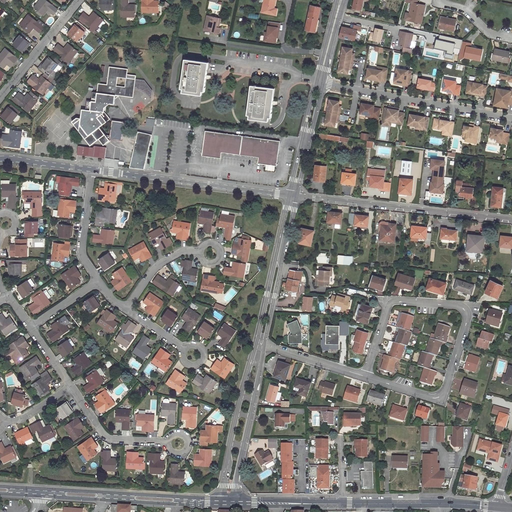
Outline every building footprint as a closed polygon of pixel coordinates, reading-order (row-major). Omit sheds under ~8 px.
[(58,10),(46,0),(39,0),(34,8),(44,15),(48,10),(53,15),(58,10)] [(100,0),(100,10),(112,11),(112,6),(115,6),(114,0),(100,0)] [(120,0),(121,17),(134,18),(134,5),(128,5),(127,0),(120,0)] [(141,0),(142,13),(158,13),(158,1),(153,1),(151,1),(150,0),(141,0)] [(263,0),(261,12),(275,15),(276,11),(273,10),(274,8),(275,0),(263,0)] [(353,0),(352,8),(361,10),(362,0),(353,0)] [(310,5),(305,30),(315,32),(317,20),(320,7),(319,7),(320,4),(316,3),(315,6),(310,5)] [(412,3),(410,14),(412,14),(410,21),(412,21),(421,23),(425,6),(412,3)] [(85,23),(94,31),(103,20),(93,12),(89,18),(84,13),(79,18),(80,19),(79,21),(83,25),(85,23)] [(28,15),(19,25),(29,33),(33,28),(39,33),(46,25),(39,19),(37,22),(28,15)] [(204,30),(219,33),(220,28),(218,28),(216,27),(218,18),(207,15),(204,30)] [(438,28),(454,31),(456,20),(441,17),(438,28)] [(277,44),(280,23),(270,22),(268,32),(265,32),(264,42),(277,44)] [(74,26),(70,31),(69,30),(67,33),(77,41),(80,38),(84,32),(86,30),(77,23),(76,25),(75,25),(74,26)] [(339,38),(355,41),(357,30),(360,31),(361,26),(352,24),(351,29),(342,27),(339,38)] [(375,32),(371,32),(369,41),(383,42),(385,29),(375,28),(375,32)] [(361,42),(363,32),(360,31),(357,30),(355,41),(361,42)] [(403,37),(401,46),(404,47),(403,52),(411,53),(412,49),(414,49),(416,42),(411,41),(413,33),(400,31),(399,36),(401,37),(403,37)] [(23,50),(27,46),(28,46),(31,44),(29,43),(32,40),(24,34),(22,37),(20,35),(13,44),(22,52),(23,50)] [(471,45),(462,43),(459,58),(462,59),(464,57),(480,60),(483,49),(471,47),(471,45)] [(78,52),(68,44),(64,49),(58,44),(54,50),(69,62),(78,52)] [(353,48),(343,46),(340,59),(353,61),(354,57),(351,57),(352,53),(353,48)] [(18,59),(5,49),(0,54),(0,65),(4,69),(7,64),(9,62),(12,65),(18,59)] [(494,60),(507,62),(510,52),(495,49),(494,53),(496,54),(494,60)] [(45,74),(52,79),(57,73),(55,72),(53,71),(56,67),(58,68),(59,68),(57,66),(58,65),(60,62),(55,58),(53,60),(49,57),(48,59),(44,63),(43,63),(41,66),(43,68),(41,70),(45,74)] [(204,88),(208,63),(185,59),(181,84),(183,85),(182,92),(201,95),(202,87),(204,88)] [(353,61),(340,59),(338,72),(348,73),(349,69),(350,65),(352,65),(353,61)] [(104,115),(105,103),(109,104),(114,104),(115,95),(133,98),(134,88),(135,79),(136,76),(127,74),(127,69),(109,67),(107,85),(98,83),(97,93),(92,92),(91,101),(86,101),(85,110),(82,109),(80,118),(77,118),(72,122),(90,146),(99,139),(104,146),(110,141),(109,139),(122,141),(125,122),(112,120),(110,136),(105,135),(99,128),(110,119),(106,115),(104,115)] [(386,81),(388,69),(383,68),(382,71),(377,71),(368,69),(366,78),(386,81)] [(410,86),(413,71),(397,68),(394,83),(399,84),(401,82),(403,82),(402,84),(410,86)] [(45,74),(42,77),(50,83),(53,80),(52,79),(45,74)] [(28,82),(43,95),(51,84),(50,83),(42,77),(42,76),(39,80),(38,81),(32,77),(28,82)] [(435,90),(436,83),(431,82),(431,80),(419,78),(417,87),(435,90)] [(144,81),(135,79),(134,88),(142,89),(150,99),(151,91),(144,81)] [(460,94),(461,86),(456,85),(456,81),(445,79),(443,90),(448,91),(454,92),(454,93),(460,94)] [(483,84),(468,82),(467,89),(472,90),(472,94),(477,95),(477,93),(479,94),(479,95),(486,96),(488,86),(483,85),(483,84)] [(251,85),(248,111),(250,111),(249,119),(268,121),(269,114),(271,114),(274,88),(251,85)] [(511,104),(511,103),(511,91),(510,91),(497,89),(495,99),(498,99),(501,104),(500,106),(505,107),(506,104),(511,105),(511,104)] [(13,100),(29,112),(37,102),(36,101),(38,98),(31,92),(28,94),(25,97),(23,99),(18,94),(13,100)] [(327,112),(339,114),(340,110),(338,110),(338,106),(339,101),(329,100),(327,112)] [(379,119),(381,109),(374,107),(374,106),(362,103),(360,113),(366,114),(372,115),(372,118),(379,119)] [(8,109),(4,113),(3,112),(0,115),(10,124),(18,115),(16,113),(18,111),(11,105),(9,108),(9,107),(8,109)] [(403,124),(405,113),(399,112),(399,108),(394,107),(394,109),(389,108),(385,108),(383,122),(391,123),(392,122),(403,124)] [(339,119),(339,114),(327,112),(325,125),(335,127),(335,122),(336,118),(339,119)] [(427,131),(429,119),(424,118),(425,117),(410,114),(408,125),(416,126),(422,127),(422,130),(427,131)] [(145,126),(153,127),(155,119),(146,118),(146,123),(145,126)] [(452,136),(455,122),(444,120),(439,120),(435,119),(433,128),(443,130),(448,131),(447,135),(452,136)] [(466,139),(478,141),(480,127),(474,126),(474,128),(469,127),(464,126),(463,132),(467,132),(466,139)] [(508,144),(510,134),(503,132),(503,130),(499,129),(496,128),(491,128),(490,137),(497,138),(497,140),(501,140),(501,143),(508,144)] [(19,148),(22,132),(10,130),(9,136),(9,138),(4,138),(3,146),(19,148)] [(279,141),(205,131),(202,156),(220,159),(221,157),(221,152),(222,147),(277,155),(279,141)] [(143,170),(151,135),(137,132),(129,168),(143,170)] [(77,146),(76,155),(104,158),(105,148),(94,146),(92,148),(77,146)] [(221,152),(258,157),(277,160),(277,155),(222,147),(221,152)] [(267,165),(276,166),(277,160),(258,157),(257,162),(257,164),(267,165)] [(445,161),(432,159),(431,165),(433,165),(432,169),(434,169),(433,182),(434,182),(434,185),(431,184),(430,191),(443,193),(444,184),(443,183),(445,170),(444,170),(445,161)] [(396,160),(395,169),(401,170),(403,161),(402,161),(396,160)] [(403,161),(401,170),(401,173),(409,174),(410,162),(403,161)] [(316,165),(314,177),(320,177),(320,179),(325,180),(326,166),(316,165)] [(385,171),(368,169),(367,179),(371,179),(370,185),(375,185),(375,187),(380,187),(380,186),(383,186),(382,190),(390,191),(391,183),(384,183),(385,171)] [(356,174),(343,173),(342,182),(347,182),(347,183),(352,184),(352,182),(355,182),(356,174)] [(73,178),(60,177),(57,176),(56,182),(59,182),(58,190),(61,191),(60,195),(69,196),(70,192),(71,192),(72,185),(79,186),(80,179),(78,179),(78,177),(74,176),(73,178)] [(398,193),(411,195),(412,180),(400,178),(398,193)] [(466,197),(468,197),(473,198),(473,196),(474,188),(462,187),(462,183),(462,181),(457,180),(456,190),(464,191),(464,196),(464,197),(466,197)] [(98,199),(115,201),(117,182),(107,181),(106,183),(105,183),(105,189),(104,191),(100,190),(98,199)] [(9,208),(16,208),(16,202),(16,198),(16,184),(10,184),(2,184),(2,197),(6,197),(9,197),(9,201),(9,208)] [(502,203),(503,188),(493,187),(491,206),(501,207),(502,203)] [(33,217),(41,216),(41,212),(41,192),(23,192),(22,199),(25,199),(25,204),(30,204),(33,204),(33,209),(33,217)] [(59,216),(69,217),(70,212),(70,209),(75,210),(76,201),(60,199),(58,211),(58,216),(59,216)] [(104,222),(115,223),(117,210),(105,208),(104,215),(96,214),(95,225),(103,226),(104,222)] [(203,231),(210,233),(210,231),(215,232),(216,226),(211,226),(214,213),(200,211),(198,223),(205,224),(203,231)] [(342,213),(329,211),(328,222),(336,223),(335,228),(340,228),(342,213)] [(365,215),(356,214),(349,213),(348,224),(368,226),(369,217),(364,216),(365,215)] [(224,235),(231,236),(234,216),(221,214),(220,220),(217,219),(216,226),(226,228),(224,235)] [(179,238),(187,240),(190,224),(174,221),(172,232),(177,233),(180,234),(179,238)] [(38,234),(38,222),(37,222),(30,222),(26,222),(26,224),(26,230),(25,230),(25,237),(33,237),(33,234),(38,234)] [(380,240),(394,241),(396,224),(389,223),(389,226),(382,225),(380,240)] [(58,236),(70,238),(70,236),(71,230),(72,230),(73,226),(60,224),(58,236)] [(411,237),(426,238),(425,243),(430,244),(431,233),(431,229),(427,228),(427,227),(425,227),(418,226),(418,227),(412,227),(411,237)] [(169,244),(172,242),(169,237),(166,239),(160,228),(148,234),(154,245),(158,243),(160,247),(162,245),(163,248),(170,245),(169,244)] [(302,235),(300,243),(311,245),(314,230),(302,228),(300,234),(302,235)] [(441,238),(456,240),(457,231),(448,230),(448,229),(442,228),(441,238)] [(93,242),(112,244),(114,231),(102,229),(101,236),(94,235),(93,242)] [(467,250),(483,252),(484,237),(480,237),(480,236),(469,235),(467,250)] [(232,254),(248,257),(251,240),(249,240),(249,237),(242,236),(242,239),(237,238),(234,241),(232,254)] [(500,246),(511,247),(511,237),(509,238),(510,237),(501,236),(500,246)] [(11,256),(27,256),(27,239),(16,240),(16,245),(16,247),(11,248),(11,256)] [(144,260),(151,256),(143,242),(129,250),(134,260),(139,257),(141,256),(144,260)] [(52,260),(63,261),(64,256),(64,253),(69,254),(70,245),(54,243),(52,260)] [(104,271),(115,263),(108,253),(99,260),(100,262),(103,267),(102,267),(104,271)] [(352,257),(344,256),(343,264),(351,265),(352,257)] [(182,279),(195,282),(197,269),(191,268),(192,261),(185,260),(185,261),(182,261),(181,266),(184,267),(182,279)] [(9,275),(22,276),(22,264),(25,264),(25,261),(7,261),(7,266),(9,266),(10,266),(10,272),(9,272),(9,275)] [(223,274),(243,277),(245,264),(233,262),(232,268),(225,267),(223,274)] [(61,275),(71,289),(80,283),(77,278),(76,276),(80,273),(75,266),(61,275)] [(118,290),(131,281),(122,268),(112,274),(116,279),(117,281),(113,283),(118,290)] [(290,270),(286,289),(290,290),(289,291),(293,292),(293,290),(297,291),(299,281),(300,282),(302,271),(290,270)] [(324,270),(320,270),(319,285),(329,285),(330,275),(331,275),(332,270),(324,270)] [(400,287),(403,288),(405,285),(412,288),(415,278),(399,273),(396,284),(401,286),(400,287)] [(172,296),(180,285),(174,281),(175,279),(172,274),(170,278),(169,278),(167,281),(166,283),(156,277),(152,283),(172,296)] [(211,276),(203,274),(200,291),(217,293),(217,292),(222,293),(223,284),(218,283),(218,282),(213,281),(211,281),(211,276)] [(158,275),(156,277),(166,283),(167,281),(158,275)] [(370,285),(383,290),(386,280),(373,275),(370,285)] [(427,287),(435,290),(434,291),(443,294),(446,283),(430,278),(427,287)] [(473,285),(457,280),(454,288),(460,290),(460,289),(462,289),(461,291),(471,294),(473,285)] [(23,298),(34,290),(27,281),(17,287),(19,289),(22,294),(21,295),(23,298)] [(490,281),(485,292),(490,294),(491,292),(498,295),(503,286),(490,281)] [(36,304),(30,309),(34,315),(51,303),(48,300),(51,297),(47,291),(44,294),(43,292),(42,292),(41,291),(37,293),(39,295),(37,296),(36,294),(32,297),(33,299),(35,303),(36,304)] [(333,296),(338,297),(338,296),(346,298),(345,299),(349,300),(349,299),(350,297),(334,292),(333,296)] [(147,311),(154,316),(163,302),(150,293),(143,303),(148,306),(150,307),(147,311)] [(90,312),(100,306),(99,304),(96,299),(97,298),(95,295),(84,303),(90,312)] [(331,306),(342,309),(342,308),(346,309),(349,300),(345,299),(346,298),(338,296),(338,297),(333,296),(331,305),(331,306)] [(357,320),(367,323),(371,313),(373,314),(375,308),(359,303),(356,314),(358,315),(357,320)] [(183,328),(189,332),(200,316),(188,308),(181,318),(187,322),(183,328)] [(167,325),(170,327),(178,316),(168,309),(161,319),(163,320),(168,324),(167,325)] [(97,323),(111,333),(118,323),(113,320),(111,319),(114,315),(107,310),(97,323)] [(491,310),(487,323),(498,327),(502,314),(491,310)] [(403,313),(399,324),(398,324),(397,328),(409,331),(413,317),(403,313)] [(0,327),(6,335),(17,328),(10,317),(6,320),(4,321),(0,315),(0,327)] [(52,341),(69,330),(65,325),(61,319),(51,326),(53,329),(55,331),(49,335),(52,341)] [(115,340),(126,348),(133,338),(130,336),(128,334),(135,325),(129,321),(126,325),(123,323),(120,328),(122,330),(115,340)] [(292,332),(292,333),(291,333),(291,334),(291,340),(302,340),(301,334),(308,334),(308,325),(303,326),(302,326),(300,327),(297,321),(288,324),(291,332),(292,332)] [(204,337),(207,339),(214,328),(204,322),(198,331),(199,332),(205,336),(204,337)] [(219,344),(224,348),(236,331),(224,323),(217,334),(223,338),(219,344)] [(439,323),(435,335),(432,334),(431,338),(442,342),(446,343),(447,338),(446,338),(449,327),(439,323)] [(135,325),(128,334),(130,336),(137,326),(135,325)] [(329,334),(328,341),(330,342),(330,348),(338,348),(339,326),(327,326),(327,334),(329,334)] [(394,342),(405,346),(407,346),(411,332),(409,331),(397,328),(396,331),(399,332),(398,336),(396,335),(394,342)] [(361,353),(368,333),(357,330),(356,335),(352,334),(351,339),(356,340),(353,350),(361,353)] [(480,337),(480,340),(478,340),(476,345),(488,349),(490,341),(492,342),(494,335),(482,331),(480,337)] [(133,352),(144,360),(151,349),(145,346),(150,340),(144,336),(133,352)] [(18,360),(26,355),(27,356),(29,354),(25,348),(23,346),(27,344),(22,337),(9,346),(11,349),(7,351),(8,352),(4,355),(7,359),(11,356),(16,363),(19,361),(18,360)] [(436,356),(440,345),(441,346),(442,342),(431,338),(430,338),(425,352),(433,355),(436,356)] [(67,340),(58,347),(59,349),(62,354),(61,354),(63,357),(74,350),(72,347),(68,341),(67,340)] [(400,360),(405,346),(394,342),(389,341),(387,347),(391,349),(390,353),(389,352),(388,356),(400,360)] [(152,362),(165,372),(172,362),(167,359),(165,358),(168,354),(161,349),(152,362)] [(422,351),(417,366),(425,368),(430,369),(431,366),(430,365),(433,355),(425,352),(422,351)] [(75,375),(92,364),(88,358),(85,353),(84,352),(79,356),(75,359),(74,360),(76,363),(78,365),(75,367),(72,369),(75,375)] [(384,359),(381,369),(392,373),(396,361),(399,362),(400,360),(388,356),(384,355),(383,358),(384,359)] [(469,355),(467,363),(466,363),(464,368),(475,372),(479,358),(469,355)] [(28,379),(38,372),(34,367),(40,362),(36,357),(20,368),(28,379)] [(211,369),(224,378),(234,365),(224,358),(221,363),(220,365),(216,362),(211,369)] [(279,361),(274,376),(285,380),(290,365),(285,363),(279,361)] [(425,368),(420,382),(431,385),(434,375),(436,375),(437,372),(430,369),(425,368)] [(88,393),(104,382),(97,370),(86,377),(90,383),(84,387),(88,393)] [(166,383),(180,393),(186,384),(182,380),(180,379),(183,375),(175,370),(166,383)] [(42,378),(32,385),(40,396),(44,394),(48,390),(50,389),(47,386),(46,384),(49,382),(52,380),(46,371),(40,375),(42,378)] [(192,382),(209,393),(217,382),(206,375),(204,379),(203,381),(197,376),(192,382)] [(306,396),(311,382),(297,378),(295,386),(300,388),(298,393),(306,396)] [(465,380),(461,393),(473,397),(477,384),(465,380)] [(332,395),(335,385),(325,382),(324,383),(321,382),(318,390),(322,391),(322,392),(332,395)] [(271,384),(266,400),(275,402),(276,398),(277,394),(279,387),(271,384)] [(345,399),(357,403),(360,391),(356,389),(355,391),(348,389),(345,399)] [(101,413),(115,404),(105,390),(96,397),(99,401),(100,403),(96,406),(101,413)] [(368,401),(382,406),(385,396),(371,391),(368,401)] [(25,399),(26,396),(15,392),(12,403),(14,404),(19,405),(18,406),(22,407),(23,405),(27,406),(28,400),(25,399)] [(63,419),(73,412),(72,410),(68,405),(69,405),(67,402),(56,409),(63,419)] [(168,423),(175,424),(176,404),(169,403),(164,403),(162,403),(162,415),(168,416),(168,423)] [(467,420),(471,407),(461,404),(460,409),(458,417),(467,420)] [(189,427),(196,427),(197,407),(183,406),(183,419),(187,419),(189,419),(189,427)] [(391,416),(404,420),(407,410),(394,406),(391,416)] [(416,415),(427,419),(430,410),(419,406),(416,415)] [(494,406),(492,413),(500,415),(502,408),(494,406)] [(321,411),(322,412),(324,422),(328,422),(328,425),(334,425),(334,412),(327,412),(327,407),(317,407),(321,411)] [(508,415),(510,410),(502,408),(500,415),(497,424),(504,427),(505,427),(509,415),(508,415)] [(122,429),(129,430),(130,410),(117,409),(116,422),(123,422),(122,429)] [(145,431),(153,432),(154,415),(138,414),(136,414),(135,420),(138,420),(137,426),(143,426),(145,426),(145,431)] [(276,414),(276,427),(284,427),(284,422),(290,422),(290,415),(290,414),(276,414)] [(351,426),(361,426),(361,414),(345,414),(345,424),(351,424),(351,426)] [(74,440),(83,434),(80,430),(79,428),(83,425),(78,418),(65,427),(74,440)] [(43,442),(55,436),(54,435),(53,432),(54,431),(52,427),(51,428),(49,425),(43,428),(40,421),(29,426),(32,433),(37,431),(43,442)] [(201,433),(201,441),(201,445),(208,446),(208,442),(217,442),(218,431),(222,431),(222,426),(206,425),(206,430),(206,433),(201,433)] [(428,441),(429,426),(421,426),(421,441),(428,441)] [(444,441),(445,426),(438,426),(437,441),(444,441)] [(464,439),(464,426),(454,426),(454,436),(452,436),(452,444),(454,446),(462,446),(462,438),(464,439)] [(24,442),(32,438),(27,427),(19,431),(20,432),(15,435),(21,446),(25,444),(24,442)] [(88,461),(97,454),(94,450),(92,447),(96,445),(92,438),(78,447),(88,461)] [(479,439),(477,451),(489,453),(487,460),(500,462),(503,443),(479,439)] [(328,449),(328,440),(317,440),(317,458),(326,458),(326,449),(328,449)] [(367,457),(367,440),(358,440),(358,448),(356,448),(356,457),(367,457)] [(0,455),(4,463),(16,457),(16,456),(19,455),(15,445),(11,447),(11,446),(5,449),(1,442),(0,442),(0,455)] [(291,444),(280,444),(280,462),(281,462),(291,462),(291,444)] [(195,465),(211,466),(212,450),(200,449),(200,454),(200,457),(195,457),(195,465)] [(103,471),(116,471),(117,459),(110,458),(111,451),(104,451),(103,471)] [(255,455),(262,466),(269,462),(273,460),(268,452),(264,454),(262,451),(255,455)] [(126,468),(143,469),(143,458),(138,457),(136,457),(136,452),(127,452),(126,468)] [(150,473),(164,474),(165,462),(160,461),(158,461),(158,454),(148,453),(148,460),(151,460),(150,473)] [(437,464),(438,455),(432,455),(424,455),(423,483),(436,483),(436,484),(441,485),(444,482),(445,472),(439,471),(439,464),(437,464)] [(397,470),(407,470),(408,457),(393,457),(392,468),(397,468),(397,470)] [(291,462),(281,462),(281,476),(290,476),(292,477),(292,462),(291,462)] [(472,465),(465,463),(463,471),(466,472),(467,469),(471,470),(472,465)] [(170,484),(184,485),(185,472),(178,472),(179,464),(172,464),(170,484)] [(373,488),(373,464),(364,464),(365,471),(361,471),(362,489),(373,488)] [(329,480),(329,471),(318,471),(318,489),(328,489),(328,480),(329,480)] [(476,490),(478,478),(466,476),(464,482),(459,481),(457,487),(476,490)] [(290,481),(282,481),(281,494),(293,494),(293,481),(290,481)]
